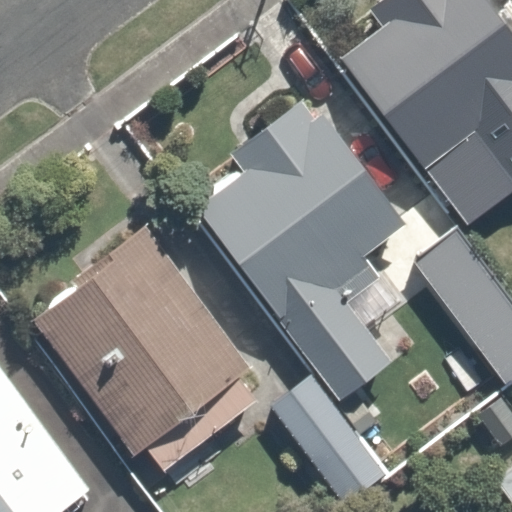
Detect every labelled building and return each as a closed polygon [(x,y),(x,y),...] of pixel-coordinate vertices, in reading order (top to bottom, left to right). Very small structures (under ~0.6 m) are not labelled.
[(511,14),(500,0),(370,0),(365,4),(379,21),(340,52),(431,165),(453,191),(503,149),(482,123),(511,99),(511,14)] [(411,211),(307,80),(253,123),(273,147),(191,212),(335,394),(390,351),(331,276),(411,211)] [(247,415),(279,391),(239,337),(234,340),(143,218),(69,273),(74,280),(32,311),(130,444),(139,437),(161,466),(241,407),(247,415)] [(54,511),(101,474),(0,349),(0,511),(54,511)] [(384,470),(311,371),(278,396),(350,495),(384,470)] [(511,437),(484,457),(511,495),(511,437)]
